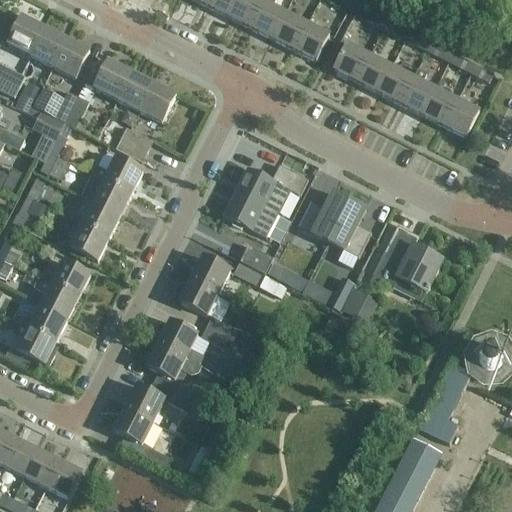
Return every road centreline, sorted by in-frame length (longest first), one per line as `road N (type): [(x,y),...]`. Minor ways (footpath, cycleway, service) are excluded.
road 1 (residential): [(0,389),(52,414),(74,412),(236,87)]
road 2 (residential): [(494,221),(236,87)]
